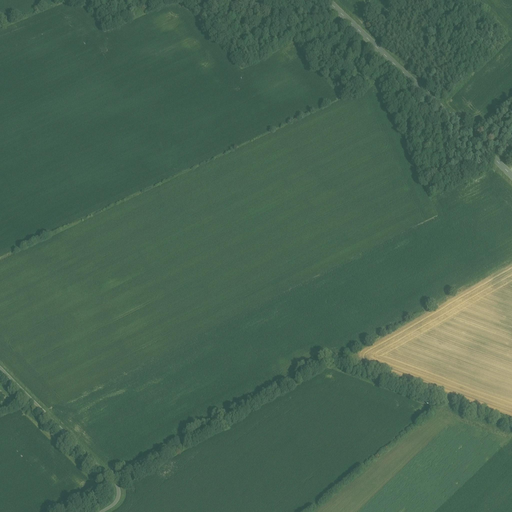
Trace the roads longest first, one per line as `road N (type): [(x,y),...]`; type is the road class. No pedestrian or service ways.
road 1 (tertiary): [(511,175),(326,0)]
road 2 (residential): [(101,511),(117,500),(118,488),(0,368)]
